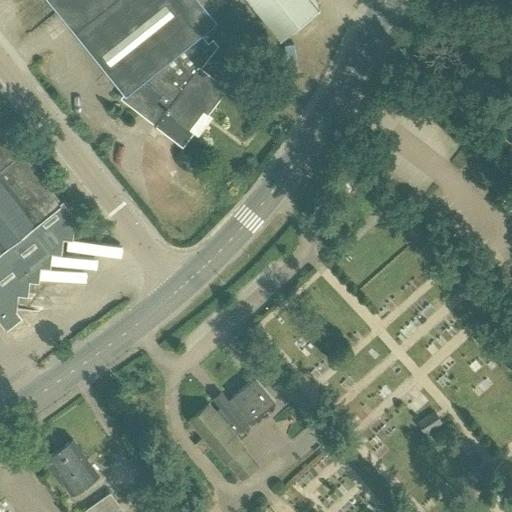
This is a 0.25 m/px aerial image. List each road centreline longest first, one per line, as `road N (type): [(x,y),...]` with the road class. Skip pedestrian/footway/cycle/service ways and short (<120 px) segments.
road 1 (secondary): [(178,293),(231,246),(273,191),(342,93),(385,0)]
road 2 (residential): [(178,293),(0,64)]
road 3 (secondary): [(0,421),(178,293)]
